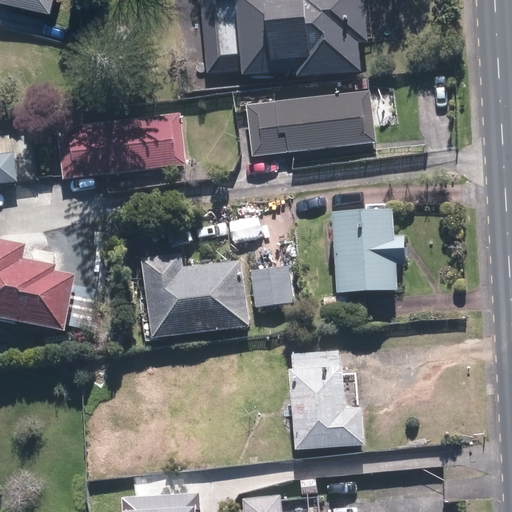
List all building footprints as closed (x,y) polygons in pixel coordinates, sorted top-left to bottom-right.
[(0,0),(48,11),(50,0),(0,0)] [(197,0),(205,79),(238,75),(239,81),(293,76),(293,83),(358,77),(356,47),(364,46),(359,0),(197,0)] [(352,83),(353,93),(366,92),(365,81),(352,83)] [(368,94),(245,109),(251,161),(374,146),(368,94)] [(55,131),(61,183),(184,168),(178,117),(55,131)] [(0,187),(15,185),(11,157),(0,157),(0,187)] [(395,295),(393,269),(404,268),(404,266),(402,241),(391,242),(390,216),(387,216),(366,217),(329,219),(334,298),(395,295)] [(0,324),(62,336),(63,330),(90,335),(98,295),(70,290),(72,280),(52,276),(53,270),(19,264),(22,249),(0,245),(0,324)] [(181,273),(179,259),(141,264),(150,342),(247,331),(239,266),(181,273)] [(249,275),(254,312),(293,307),(288,269),(249,275)] [(322,302),(323,325),(363,324),(362,299),(322,302)] [(336,353),(290,357),(291,374),(286,375),(292,454),(362,449),(360,412),(342,414),(339,371),(338,371),(336,353)] [(120,502),(120,511),(199,511),(199,496),(120,502)] [(281,511),(281,500),(243,504),(243,511),(281,511)]
